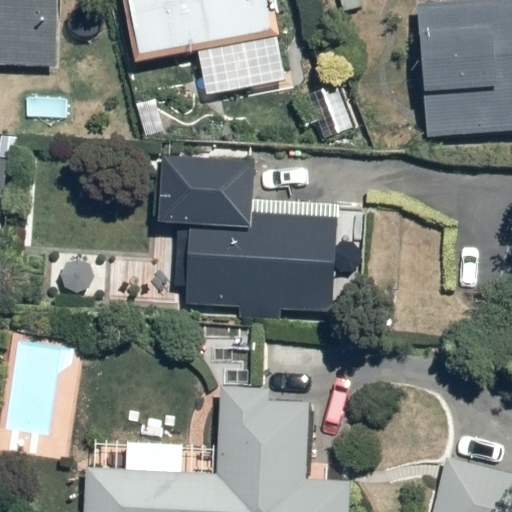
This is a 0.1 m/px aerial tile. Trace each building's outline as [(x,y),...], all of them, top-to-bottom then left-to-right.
[(0,0),(0,65),(60,66),(61,0),(0,0)] [(134,0),(146,62),(200,52),(205,78),(279,64),(274,38),(288,36),(281,0),(134,0)] [(511,0),(427,4),(432,143),(511,139),(511,0)] [(340,76),(297,95),(316,138),(359,119),(340,76)] [(0,258),(16,165),(0,162),(0,258)] [(263,164),(169,162),(167,227),(195,228),(193,305),(336,309),(339,205),(262,203),(263,164)] [(218,479),(134,477),(134,470),(93,469),(91,511),(357,511),(359,478),(314,477),(316,401),(278,401),(278,389),(227,387),(225,475),(218,475),(218,479)] [(511,511),(511,469),(453,456),(439,511),(511,511)]
